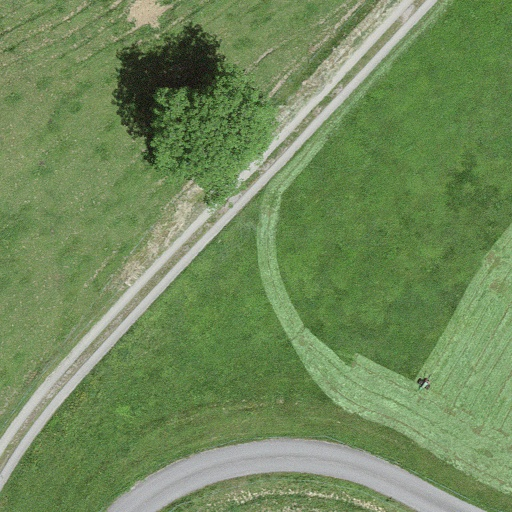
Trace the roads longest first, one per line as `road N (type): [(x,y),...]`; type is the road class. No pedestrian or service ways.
road 1 (track): [(0,470),(121,316),(426,0)]
road 2 (track): [(447,511),(307,457),(237,463),(154,491),(127,511)]
